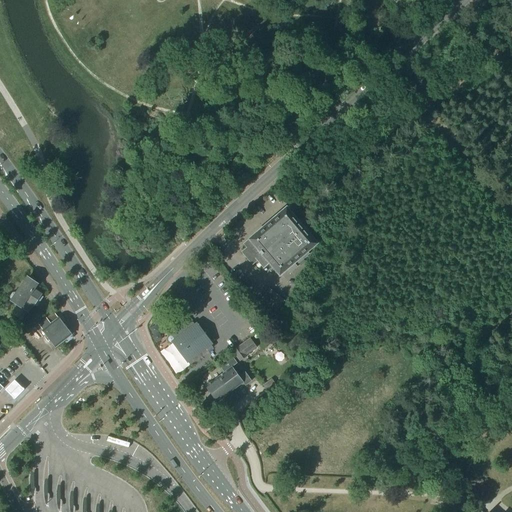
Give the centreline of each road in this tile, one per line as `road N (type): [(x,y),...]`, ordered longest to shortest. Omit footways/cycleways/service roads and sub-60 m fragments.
road 1 (tertiary): [(115,330),(467,0)]
road 2 (primary): [(242,511),(115,330)]
road 3 (primary): [(115,330),(0,155)]
road 4 (primary): [(101,347),(214,511)]
road 5 (primary): [(0,191),(101,347)]
road 6 (unclassified): [(0,452),(101,347)]
